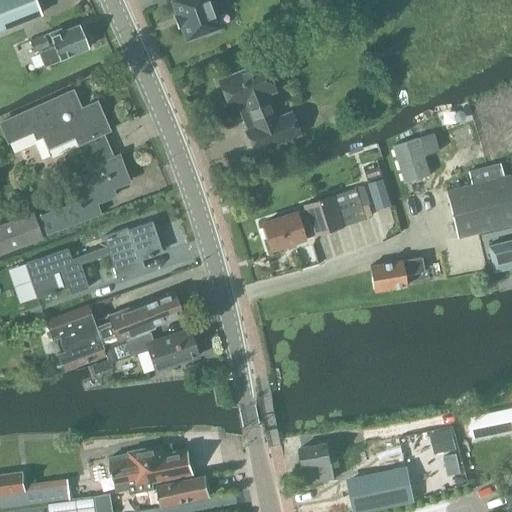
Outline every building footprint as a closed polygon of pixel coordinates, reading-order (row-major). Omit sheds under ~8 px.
[(0,0),(0,30),(40,14),(34,0),(0,0)] [(181,26),(186,40),(205,33),(206,36),(218,32),(217,29),(220,28),(209,0),(173,0),(172,1),(177,15),(174,16),(178,27),(181,26)] [(86,46),(88,42),(86,36),(82,35),(78,25),(62,32),(61,28),(48,33),(49,33),(30,41),(34,52),(37,51),(44,67),(60,60),(87,49),(86,46)] [(255,152),(300,134),(291,112),(276,118),(267,95),(276,92),(264,62),(218,80),(230,110),(242,105),(251,128),(246,130),(255,152)] [(76,144),(81,156),(108,145),(102,133),(109,130),(97,103),(98,103),(97,102),(82,109),(73,91),(0,123),(9,142),(32,132),(35,141),(36,140),(44,158),(76,144)] [(429,175),(423,156),(417,138),(393,146),(405,182),(429,175)] [(119,156),(113,158),(108,145),(81,156),(89,174),(69,181),(77,201),(34,217),(32,213),(0,225),(0,253),(42,238),(41,236),(101,213),(101,212),(99,213),(95,203),(116,195),(113,187),(128,182),(119,156)] [(511,176),(447,192),(458,237),(511,224),(511,176)] [(313,236),(343,226),(365,219),(355,188),(303,205),(305,210),(263,224),(264,227),(262,228),(266,239),(268,238),(271,250),(305,239),(304,236),(312,233),(313,236)] [(141,257),(161,250),(152,222),(128,230),(127,228),(103,236),(117,278),(144,268),(141,257)] [(68,263),(102,251),(98,239),(64,250),(68,263)] [(495,270),(511,265),(511,239),(489,244),(495,270)] [(405,275),(423,272),(421,257),(370,266),(374,291),(407,286),(405,275)] [(0,281),(4,293),(38,282),(32,265),(0,275),(0,281)] [(159,296),(174,289),(168,275),(128,292),(131,301),(156,290),(159,296)] [(98,342),(115,336),(119,334),(121,339),(155,329),(154,326),(183,315),(182,312),(184,308),(182,302),(178,301),(174,291),(128,309),(127,308),(108,315),(108,316),(93,321),(87,306),(44,322),(51,338),(56,336),(61,351),(56,353),(63,372),(103,356),(98,342)] [(150,332),(125,340),(118,342),(117,340),(103,345),(109,363),(131,355),(131,356),(148,350),(155,370),(198,356),(189,330),(154,342),(150,332)] [(475,436),(511,428),(511,406),(470,415),(475,436)] [(380,453),(407,449),(405,431),(377,435),(380,453)] [(333,468),(339,467),(337,457),(331,458),(328,443),(301,448),(308,484),(335,479),(333,468)] [(111,456),(117,488),(129,486),(131,495),(154,490),(153,483),(193,474),(188,450),(164,454),(163,445),(111,456)] [(402,499),(397,475),(419,471),(416,455),(377,462),(380,477),(350,483),(353,499),(384,493),(386,502),(402,499)] [(26,492),(23,471),(0,474),(0,508),(69,500),(67,486),(26,492)] [(158,485),(162,506),(211,497),(206,476),(158,485)] [(112,511),(109,496),(93,499),(94,511),(112,511)] [(94,511),(93,499),(77,500),(78,511),(94,511)]
